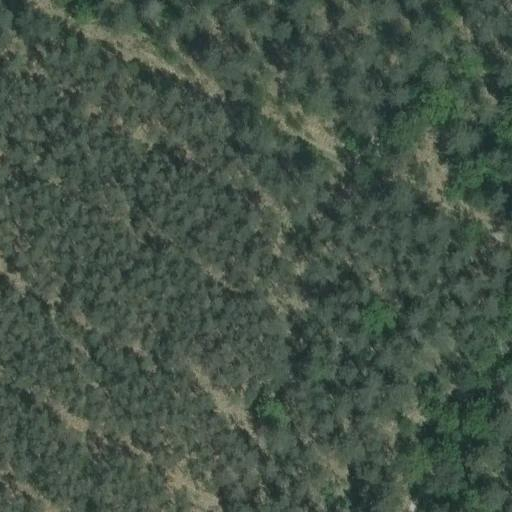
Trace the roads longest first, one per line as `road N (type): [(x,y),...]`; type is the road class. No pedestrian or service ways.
road 1 (track): [(511,243),(6,0)]
road 2 (track): [(511,353),(407,511)]
